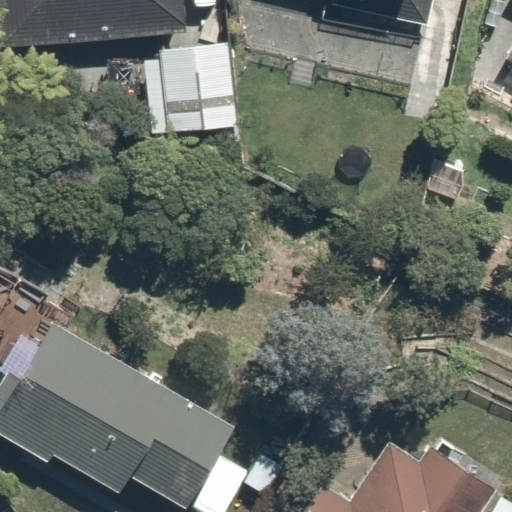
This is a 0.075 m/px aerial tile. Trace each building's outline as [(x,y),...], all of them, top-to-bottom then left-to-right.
[(0,0),(0,39),(169,23),(166,0),(0,0)] [(323,0),(322,11),(422,28),(427,0),(323,0)] [(221,32),(153,38),(160,122),(228,116),(221,32)] [(31,316),(0,371),(0,424),(111,487),(120,471),(175,502),(220,422),(31,316)] [(457,511),(474,481),(379,430),(338,505),(302,486),(288,511),(457,511)]
